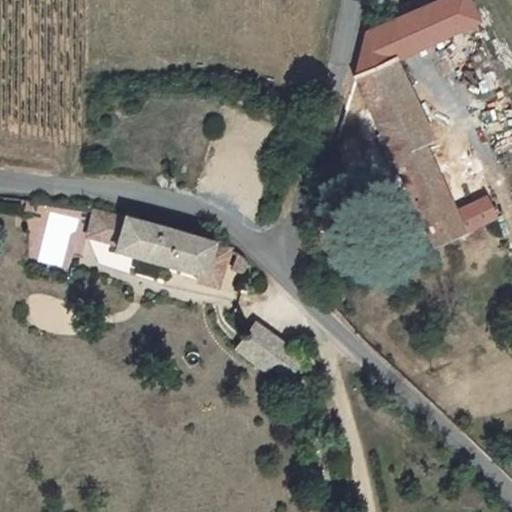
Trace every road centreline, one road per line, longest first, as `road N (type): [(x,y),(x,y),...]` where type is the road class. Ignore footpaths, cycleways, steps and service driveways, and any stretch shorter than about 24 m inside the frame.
road 1 (unclassified): [(511,509),(276,258)]
road 2 (residential): [(276,258),(207,216),(162,200),(0,179)]
road 3 (unclassified): [(352,0),(320,154),(276,258)]
road 4 (track): [(333,324),(364,511)]
